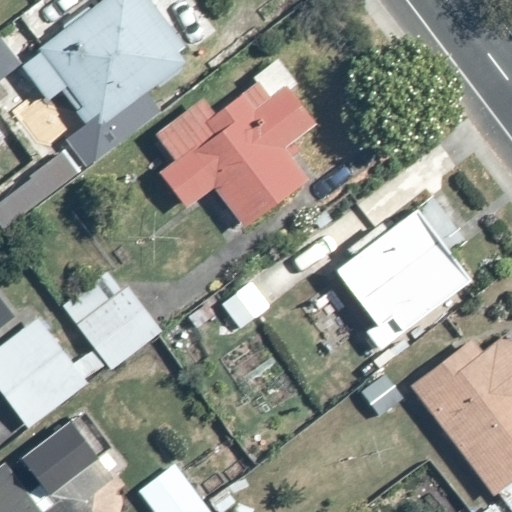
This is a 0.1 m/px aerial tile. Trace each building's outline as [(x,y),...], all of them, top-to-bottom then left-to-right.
[(135,0),(98,0),(14,66),(40,100),(56,88),(93,136),(186,65),(135,0)] [(308,126),(264,70),(208,113),(198,99),(150,135),(170,161),(152,175),(178,209),(206,188),(236,228),(299,180),(276,151),(308,126)] [(461,281),(406,212),(326,275),(380,345),(461,281)] [(217,300),(234,327),(276,300),(258,273),(217,300)] [(158,331),(116,275),(64,313),(106,369),(158,331)] [(35,315),(1,340),(0,340),(0,399),(22,429),(85,382),(35,315)] [(511,475),(511,340),(506,333),(480,353),(468,337),(403,386),(487,495),(511,475)] [(95,464),(62,421),(10,459),(42,503),(95,464)] [(151,511),(208,511),(171,461),(134,489),(151,511)] [(511,511),(511,491),(495,504),(501,511),(511,511)]
